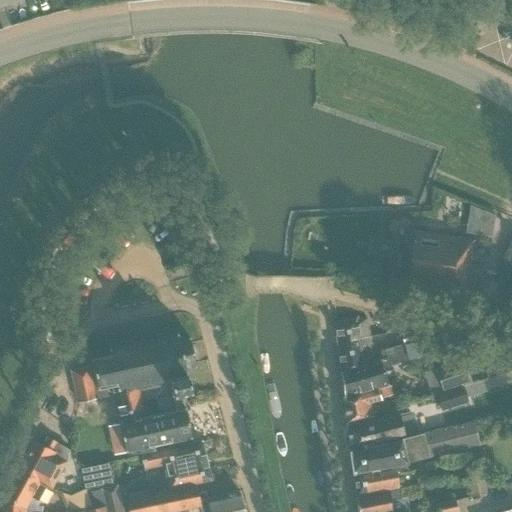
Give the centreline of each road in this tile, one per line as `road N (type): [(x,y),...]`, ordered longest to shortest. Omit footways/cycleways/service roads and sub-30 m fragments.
road 1 (tertiary): [(0,54),(145,20),(227,17),(324,28)]
road 2 (residential): [(0,480),(81,332),(172,305),(207,312)]
road 3 (residential): [(261,511),(207,312)]
road 4 (tertiary): [(511,98),(412,51),(324,28)]
road 5 (residential): [(346,511),(323,322)]
